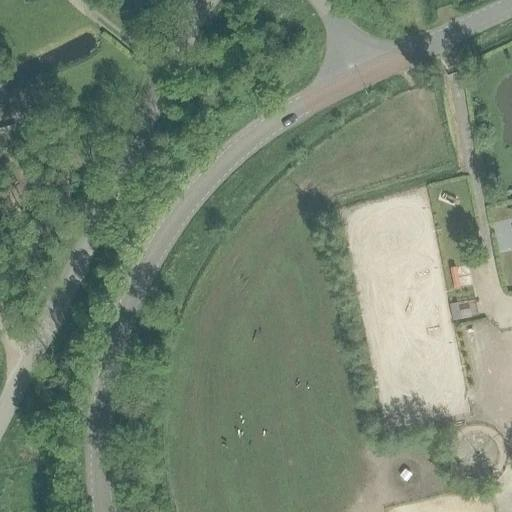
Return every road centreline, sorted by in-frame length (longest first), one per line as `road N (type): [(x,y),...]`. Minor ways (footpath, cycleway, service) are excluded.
road 1 (tertiary): [(103,511),(98,458),(107,370),(155,252),(227,161),(273,125),(361,77)]
road 2 (unclassified): [(0,417),(206,0)]
road 3 (tertiary): [(361,77),(511,7)]
